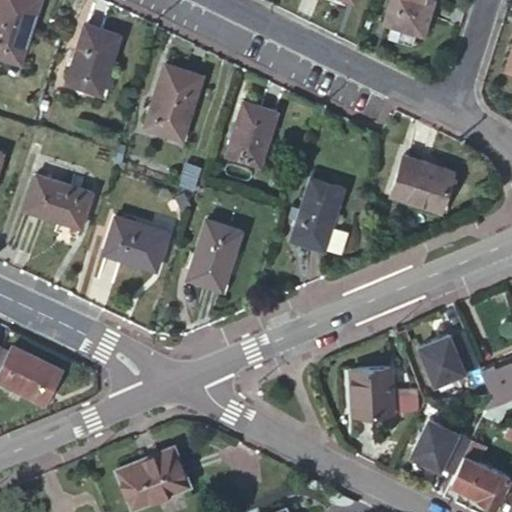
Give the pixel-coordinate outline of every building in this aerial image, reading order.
[(40,0),(0,0),(0,2),(0,54),(21,61),(40,0)] [(435,0),(391,0),(385,23),(424,35),(435,0)] [(121,34),(86,23),(68,81),(102,92),(121,34)] [(203,75),(166,63),(146,126),(184,137),(203,75)] [(277,111),(243,100),(226,153),(259,163),(277,111)] [(454,171),(403,154),(391,193),(442,210),(454,171)] [(26,208),(59,218),(82,226),(93,191),(38,173),(26,208)] [(345,186),(311,175),(292,238),(325,248),(345,186)] [(169,231),(116,215),(104,252),(157,268),(169,231)] [(242,228),(207,217),(188,276),(223,287),(242,228)] [(450,332),(420,345),(436,382),(479,363),(465,329),(451,335),(450,332)] [(10,350),(1,345),(0,347),(0,381),(44,402),(61,369),(13,345),(10,350)] [(494,363),(481,368),(493,393),(498,393),(501,402),(511,397),(511,358),(495,365),(494,363)] [(394,410),(392,385),(391,364),(351,367),(353,413),(394,410)] [(425,402),(418,384),(392,385),(394,410),(422,409),(425,402)] [(488,404),(486,407),(483,414),(500,421),(505,412),(488,404)] [(472,437),(429,417),(412,453),(441,467),(442,465),(456,471),(463,454),(472,437)] [(187,482),(172,446),(118,468),(133,504),(187,482)] [(456,471),(451,481),(480,494),(479,497),(497,505),(511,476),(463,454),(456,471)]
